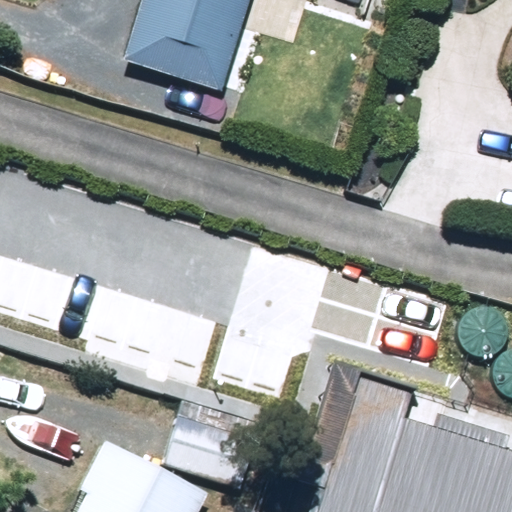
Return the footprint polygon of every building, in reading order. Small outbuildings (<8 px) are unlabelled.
[(149,0),(125,76),(142,81),(135,102),(160,110),(167,90),(218,107),(253,0),(149,0)] [(362,117),(266,87),(250,140),(345,169),(362,117)] [(511,511),(511,448),(405,415),(414,384),(327,356),(286,483),(303,488),(295,511),(511,511)] [(190,484),(232,496),(243,461),(201,448),(190,484)] [(87,511),(204,511),(205,511),(106,461),(81,509),(87,511)]
